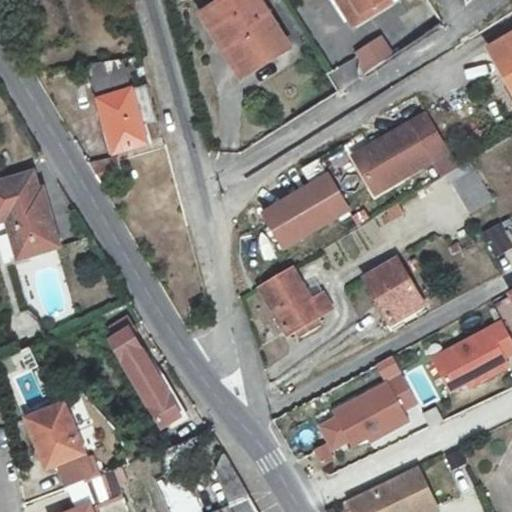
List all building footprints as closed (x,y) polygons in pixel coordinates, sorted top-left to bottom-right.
[(290,45),(263,0),(220,0),(204,10),(240,74),(290,45)] [(331,0),(344,21),(381,0),(331,0)] [(382,36),(352,52),(363,73),(394,57),(382,36)] [(511,42),(493,54),(511,86),(511,42)] [(142,67),(137,49),(86,56),(112,146),(143,138),(138,118),(154,113),(145,79),(129,84),(125,71),(142,67)] [(352,64),(332,68),(336,86),(356,81),(352,64)] [(385,145),(377,149),(371,145),(354,154),(376,186),(387,179),(392,182),(450,150),(427,111),(382,138),(385,145)] [(120,171),(112,146),(85,154),(99,178),(120,171)] [(469,159),(447,172),(470,211),(492,197),(469,159)] [(42,186),(38,169),(0,178),(0,216),(8,215),(19,254),(61,243),(46,185),(42,186)] [(276,250),(350,217),(331,174),(257,207),(276,250)] [(400,203),(387,211),(393,220),(406,213),(400,203)] [(482,230),(489,256),(511,249),(505,224),(482,230)] [(399,259),(365,277),(391,324),(424,306),(399,259)] [(314,299),(294,269),(260,290),(287,334),(331,306),(323,293),(314,299)] [(103,332),(157,430),(180,418),(125,320),(103,332)] [(466,320),(448,330),(455,342),(473,332),(466,320)] [(44,321),(26,327),(32,343),(50,337),(44,321)] [(427,358),(448,398),(511,365),(511,343),(501,321),(427,358)] [(33,347),(14,354),(22,372),(40,365),(33,347)] [(402,377),(313,417),(331,457),(420,417),(402,377)] [(306,381),(282,395),(290,411),(314,396),(306,381)] [(50,469),(87,455),(67,405),(30,419),(50,469)] [(207,463),(197,439),(158,453),(167,477),(162,479),(174,511),(256,511),(224,456),(219,471),(237,506),(222,511),(209,511),(192,469),(207,463)] [(481,511),(459,450),(444,456),(460,499),(451,502),(454,511),(481,511)] [(84,482),(96,477),(90,462),(64,472),(70,487),(84,482)] [(96,477),(84,482),(92,505),(120,494),(111,472),(96,477)] [(430,511),(413,474),(345,505),(348,511),(430,511)]
